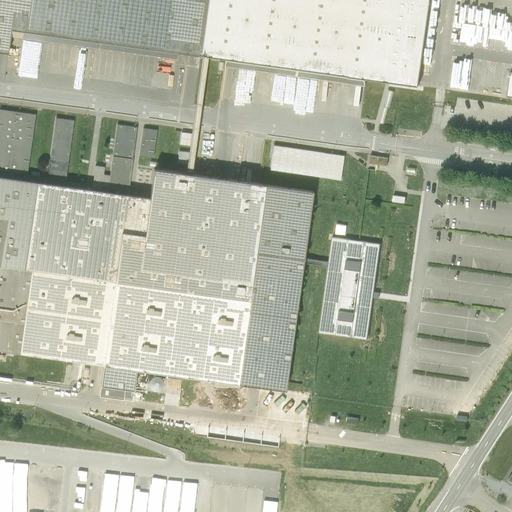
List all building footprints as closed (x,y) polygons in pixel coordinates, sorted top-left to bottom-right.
[(0,0),(0,49),(6,51),(8,30),(419,85),(430,0),(0,0)] [(487,38),(489,27),(493,27),(493,23),(484,22),(480,42),(488,43),(489,38),(487,38)] [(0,171),(23,175),(32,113),(0,108),(0,171)] [(65,169),(71,120),(54,118),(47,167),(65,169)] [(135,126),(115,124),(108,175),(94,173),(92,185),(126,190),(135,126)] [(151,158),(156,128),(142,126),(137,156),(151,158)] [(272,146),(268,170),(341,181),(345,157),(272,146)] [(388,158),(370,156),(369,163),(387,166),(388,158)] [(0,348),(284,387),(314,189),(151,166),(148,198),(0,175),(0,348)] [(406,195),(393,194),(393,202),(405,203),(406,195)] [(348,232),(349,223),(340,221),(338,230),(348,232)] [(380,243),(332,237),(320,331),(367,338),(380,243)] [(33,472),(57,473),(57,463),(33,463),(33,472)] [(260,511),(263,485),(248,484),(246,510),(228,509),(227,511),(210,511),(213,479),(199,478),(198,488),(182,487),(182,493),(165,492),(166,475),(152,474),(148,511),(131,511),(135,470),(103,467),(99,511),(260,511)]
